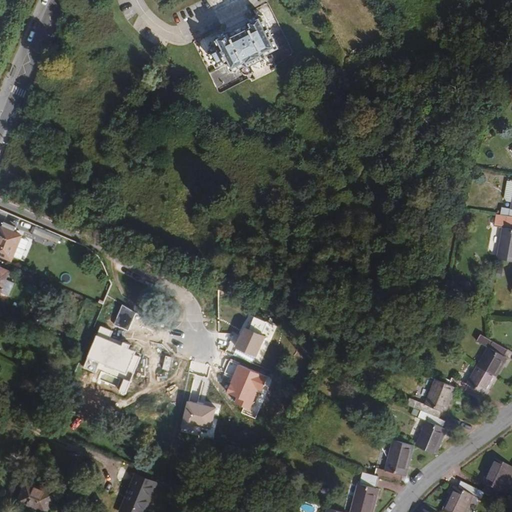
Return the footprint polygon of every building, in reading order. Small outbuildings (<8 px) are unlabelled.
[(366,0),(319,0),(346,55),(384,36),(366,0)] [(272,51),(280,47),(264,16),(261,15),(250,20),(246,12),(225,23),(229,31),(218,36),(217,40),(219,45),(210,50),(219,67),(228,62),(232,71),(240,68),(243,74),(247,76),(253,73),(255,78),(272,70),(269,64),(274,62),(276,58),(272,51)] [(405,146),(376,139),(375,145),(404,152),(405,146)] [(511,204),(511,211),(502,209),(501,217),(511,218),(511,204)] [(511,261),(511,218),(501,217),(495,215),(493,229),(501,230),(497,259),(511,261)] [(0,258),(12,264),(23,236),(14,232),(14,231),(4,226),(0,234),(0,258)] [(45,240),(48,234),(36,229),(36,230),(33,236),(31,241),(42,246),(45,240)] [(60,239),(48,234),(45,240),(58,246),(60,239)] [(0,295),(5,284),(8,275),(0,271),(0,295)] [(470,283),(460,281),(458,289),(468,291),(470,283)] [(0,296),(7,299),(13,287),(5,284),(0,295),(0,296)] [(137,313),(123,304),(115,325),(129,331),(137,313)] [(123,345),(109,339),(110,336),(111,336),(114,330),(99,325),(83,369),(96,374),(98,369),(119,377),(120,374),(127,376),(128,371),(134,373),(140,357),(135,355),(137,350),(130,348),(131,344),(124,342),(123,345)] [(255,332),(246,327),(234,347),(254,358),(266,336),(256,330),(255,332)] [(419,401),(417,408),(414,415),(430,422),(420,447),(439,454),(449,429),(445,428),(448,422),(441,418),(444,411),(447,412),(457,388),(480,398),(483,393),(487,395),(508,359),(504,356),(508,350),(481,335),(477,341),(489,348),(468,384),(453,378),(450,385),(437,380),(427,404),(419,401)] [(265,373),(239,363),(227,393),(238,398),(236,403),(251,409),(265,373)] [(130,381),(124,378),(118,394),(125,396),(130,381)] [(216,407),(188,400),(181,428),(201,433),(203,426),(211,428),(216,407)] [(378,468),(377,475),(365,472),(362,484),(360,484),(352,511),(374,511),(380,489),(377,488),(380,476),(403,482),(405,475),(408,476),(416,446),(395,441),(388,470),(378,468)] [(449,511),(468,511),(476,496),(486,501),(490,493),(500,498),(503,492),(505,493),(511,478),(511,465),(498,459),(486,483),(489,485),(486,492),(465,481),(461,488),(458,487),(447,510),(449,511)] [(146,511),(158,485),(139,476),(124,511),(146,511)] [(34,511),(46,511),(53,496),(25,484),(16,504),(34,511)]
